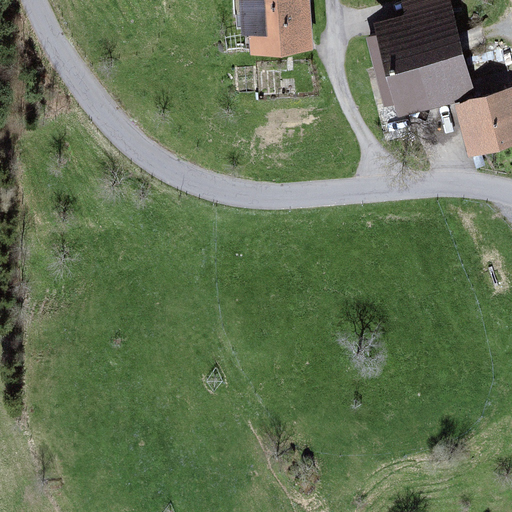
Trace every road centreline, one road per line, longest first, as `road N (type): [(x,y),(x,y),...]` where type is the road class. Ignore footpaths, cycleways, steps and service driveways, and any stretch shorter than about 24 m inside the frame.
road 1 (unclassified): [(39,0),(53,40),(107,127),(164,171),(233,194),(387,190)]
road 2 (unclassified): [(334,0),(387,190)]
road 3 (unclassified): [(387,190),(474,182),(511,193)]
